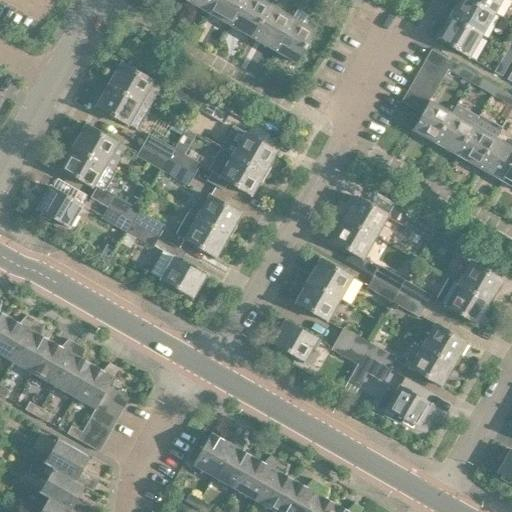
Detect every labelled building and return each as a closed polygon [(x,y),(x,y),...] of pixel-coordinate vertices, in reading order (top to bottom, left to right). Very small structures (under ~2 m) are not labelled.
[(213,0),(184,0),(184,1),(206,14),(213,0)] [(242,0),(213,0),(206,14),(228,26),(242,0)] [(268,7),(254,0),(242,0),(228,26),(250,39),(268,7)] [(338,0),(314,0),(333,10),(338,0)] [(479,36),(491,15),(465,0),(457,0),(447,18),(479,36)] [(465,0),(491,15),(499,0),(465,0)] [(290,20),(268,7),(250,39),(272,51),(290,20)] [(295,11),(290,20),(272,51),(295,64),(313,33),(300,26),(305,17),(295,11)] [(466,59),(479,36),(447,18),(434,41),(466,59)] [(443,75),(446,71),(449,64),(428,52),(421,63),(443,75)] [(511,57),(511,55),(505,52),(492,73),(500,78),(511,57)] [(416,72),(438,85),(443,75),(421,63),(416,72)] [(119,64),(106,86),(138,105),(138,104),(148,109),(160,87),(119,64)] [(471,76),(449,64),(446,71),(468,83),(471,76)] [(432,95),(438,85),(416,72),(410,82),(432,95)] [(493,89),(471,76),(468,83),(489,96),(493,89)] [(167,93),(196,110),(202,99),(173,82),(167,93)] [(432,95),(410,82),(404,93),(426,105),(427,104),(432,95)] [(138,104),(138,105),(106,86),(93,109),(134,132),(148,109),(138,104)] [(511,99),(493,89),(489,96),(511,108),(511,107),(511,99)] [(398,104),(399,104),(420,116),(426,105),(404,93),(398,104)] [(202,99),(196,110),(222,125),(229,114),(202,99)] [(433,144),(449,116),(427,104),(426,105),(420,116),(409,134),(414,137),(415,134),(433,144)] [(454,106),(449,116),(433,144),(455,157),(471,128),(476,119),(454,106)] [(471,128),(455,157),(453,160),(475,172),(477,169),(493,141),(499,129),(477,117),(476,119),(471,128)] [(103,166),(113,172),(125,150),(83,126),(70,148),(102,166),(103,166)] [(231,128),(219,150),(262,175),(275,153),(242,134),(231,128)] [(166,161),(173,150),(147,135),(141,147),(166,161)] [(511,151),(493,141),(477,169),(499,182),(511,158),(511,151)] [(135,157),(160,172),(166,161),(141,147),(135,157)] [(103,166),(102,166),(70,148),(58,170),(93,191),(88,199),(105,209),(112,197),(101,191),(113,172),(103,166)] [(173,150),(166,161),(193,177),(199,165),(173,150)] [(219,150),(207,171),(218,177),(217,178),(249,197),(262,175),(219,150)] [(511,158),(499,182),(511,189),(511,158)] [(166,161),(160,172),(187,187),(193,177),(166,161)] [(148,192),(139,187),(133,198),(142,203),(148,192)] [(34,210),(67,229),(79,207),(47,188),(34,210)] [(192,204),(186,214),(194,218),(226,237),(239,214),(207,196),(199,209),(192,204)] [(112,197),(105,209),(130,223),(137,212),(112,197)] [(354,199),(342,221),(373,239),(386,217),(354,199)] [(130,223),(105,209),(99,219),(124,234),(130,223)] [(164,227),(137,212),(130,223),(157,239),(164,227)] [(186,214),(173,236),(181,241),(213,259),(226,237),(194,218),(186,214)] [(401,227),(426,242),(433,230),(407,216),(401,227)] [(360,262),(373,239),(342,221),(329,244),(360,262)] [(130,223),(124,234),(151,249),(157,239),(130,223)] [(433,230),(426,242),(453,257),(459,245),(433,230)] [(94,254),(108,262),(115,249),(101,241),(94,254)] [(159,280),(159,281),(190,299),(203,276),(161,252),(149,274),(159,280)] [(319,260),(306,283),(337,301),(350,278),(319,260)] [(457,285),(456,286),(488,304),(500,282),(469,264),(457,285)] [(396,293),(403,281),(378,267),(371,279),(396,293)] [(365,289),(390,303),(396,293),(371,279),(365,289)] [(403,281),(396,293),(423,308),(430,296),(403,281)] [(475,327),(488,304),(456,286),(457,285),(449,281),(436,303),(444,307),(443,309),(475,327)] [(325,323),(337,301),(306,283),(293,305),(325,323)] [(390,303),(417,319),(423,308),(396,293),(390,303)] [(6,318),(0,329),(0,355),(9,361),(32,321),(24,317),(16,324),(6,318)] [(9,361),(30,373),(48,343),(38,337),(41,326),(32,321),(9,361)] [(310,347),(314,340),(283,322),(271,345),(301,362),(308,366),(312,365),(317,356),(316,351),(310,347)] [(433,325),(420,347),(452,366),(465,344),(433,325)] [(360,355),(367,343),(342,329),(335,341),(360,355)] [(57,348),(48,343),(30,373),(51,385),(73,345),(65,340),(57,348)] [(329,351),(354,365),(360,355),(335,341),(329,351)] [(367,343),(360,355),(388,370),(395,358),(367,343)] [(82,349),(73,345),(51,385),(71,397),(88,368),(89,366),(79,361),(82,349)] [(439,388),(452,366),(420,347),(407,370),(439,388)] [(360,355),(354,365),(382,381),(388,370),(360,355)] [(100,398),(106,387),(116,369),(107,364),(98,372),(89,366),(88,368),(71,397),(93,409),(94,408),(100,398)] [(8,392),(0,387),(0,397),(4,400),(8,392)] [(106,387),(100,398),(121,410),(128,400),(106,387)] [(429,406),(397,387),(384,410),(416,428),(429,406)] [(116,421),(121,410),(100,398),(94,408),(116,421)] [(33,416),(37,408),(28,403),(23,411),(33,416)] [(50,416),(37,408),(33,416),(46,424),(50,416)] [(116,421),(94,408),(93,409),(87,418),(110,431),(116,421)] [(87,418),(81,429),(103,442),(110,431),(87,418)] [(64,435),(74,441),(79,432),(69,426),(64,435)] [(81,429),(79,432),(74,441),(97,453),(103,442),(81,429)] [(209,434),(191,465),(211,477),(235,436),(227,431),(219,440),(209,434)] [(243,441),(235,436),(211,477),(233,489),(251,458),(240,452),(243,441)] [(50,469),(83,487),(91,492),(97,481),(80,471),(88,457),(56,439),(44,460),(35,455),(33,459),(50,469)] [(511,452),(510,451),(506,449),(505,450),(504,449),(499,457),(503,460),(495,473),(497,474),(511,482),(511,452)] [(261,464),(251,458),(233,489),(253,501),(277,460),(268,455),(261,464)] [(253,501),(272,511),(275,511),(293,482),(283,476),(285,465),(277,460),(253,501)] [(39,489),(30,484),(28,488),(45,497),(70,511),(91,511),(92,510),(76,501),(83,487),(50,469),(39,489)] [(303,488),(293,482),(275,511),(302,511),(318,484),(310,479),(303,488)] [(318,484),(302,511),(329,511),(334,505),(324,499),(326,488),(318,484)] [(184,503),(194,509),(198,500),(188,495),(184,503)] [(70,511),(45,497),(37,511),(70,511)] [(207,511),(211,507),(198,500),(194,509),(199,511),(207,511)] [(329,511),(359,511),(362,508),(351,502),(344,511),(334,505),(329,511)]
